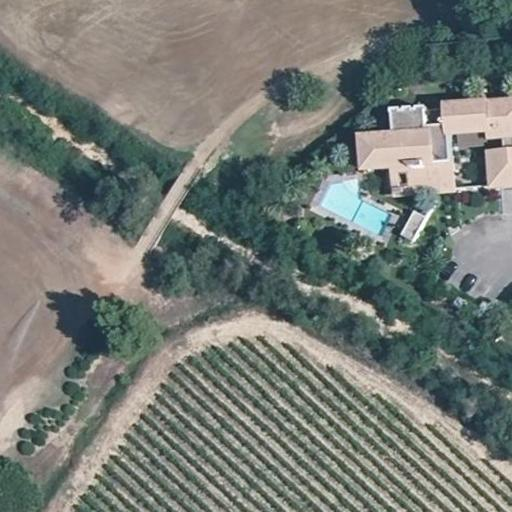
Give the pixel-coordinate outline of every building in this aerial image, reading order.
[(417,167),(419,190),(426,190),(425,187),(428,187),(428,189),(434,189),(434,187),(438,187),(438,188),(445,188),(443,162),(454,161),(452,133),(491,130),(491,135),(506,135),(507,151),(493,151),(495,184),(511,183),(511,101),(481,103),(480,100),(459,101),(459,105),(449,105),(449,108),(429,109),(429,107),(420,107),(420,110),(417,110),(417,108),(409,108),(409,110),(404,110),(404,109),(396,109),(398,135),(381,136),(383,166),(397,165),(411,165),(417,167)] [(368,168),(383,166),(381,136),(366,138),(368,168)] [(445,188),(446,188),(456,187),(454,161),(443,162),(445,188)] [(398,191),(419,190),(417,167),(411,165),(397,165),(398,191)] [(413,242),(427,218),(414,211),(400,235),(413,242)]
